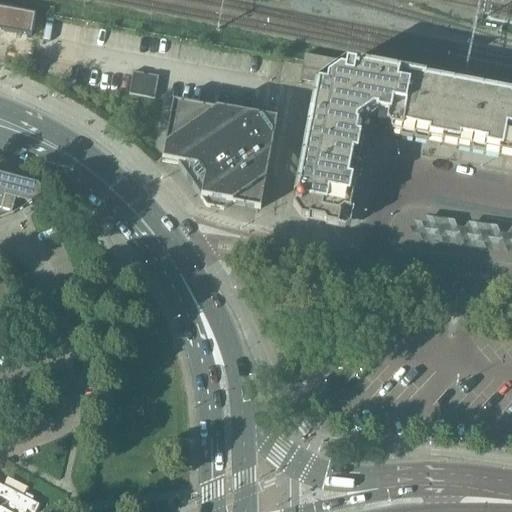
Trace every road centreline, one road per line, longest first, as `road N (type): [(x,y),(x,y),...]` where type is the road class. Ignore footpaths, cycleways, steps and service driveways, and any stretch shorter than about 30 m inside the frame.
road 1 (residential): [(370,266),(394,190),(424,185),(511,200)]
road 2 (tertiary): [(204,323),(207,511)]
road 3 (tertiary): [(383,493),(298,463),(241,406)]
road 4 (tertiary): [(153,235),(116,192),(33,134)]
road 5 (unclassified): [(153,235),(67,353)]
road 6 (residential): [(511,284),(370,266)]
road 7 (residential): [(67,353),(34,253),(0,246)]
